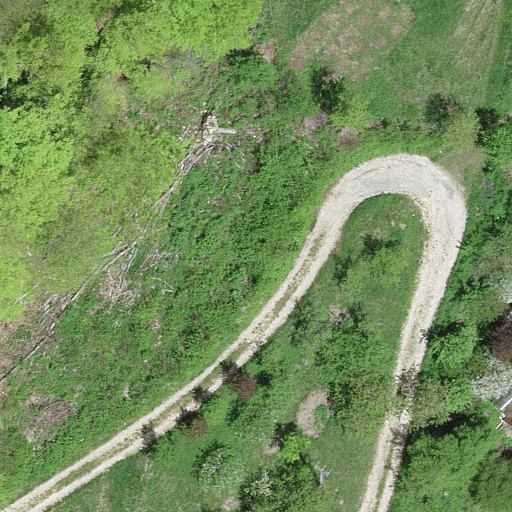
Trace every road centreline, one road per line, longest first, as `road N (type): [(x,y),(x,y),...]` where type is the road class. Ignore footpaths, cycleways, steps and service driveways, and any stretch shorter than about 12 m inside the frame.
road 1 (track): [(433,191),(404,175),(364,184),(276,309),(192,394),(18,511)]
road 2 (track): [(365,511),(443,232),(433,191)]
road 3 (track): [(433,191),(473,137),(502,0)]
